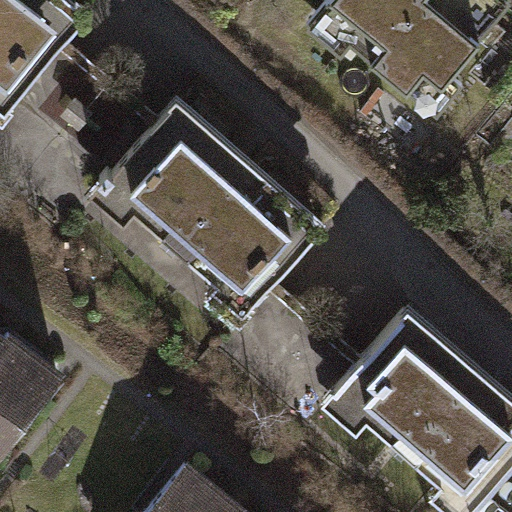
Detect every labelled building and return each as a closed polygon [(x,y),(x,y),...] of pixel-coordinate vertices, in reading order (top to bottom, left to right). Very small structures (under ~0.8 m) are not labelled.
[(81,18),(58,0),(0,0),(0,95),(11,104),(81,18)] [(323,0),(306,20),(341,49),(351,37),(438,109),(464,77),(452,67),(507,0),(323,0)] [(317,227),(173,101),(113,170),(108,165),(100,174),(105,179),(104,180),(248,306),(317,227)] [(511,460),(511,403),(404,309),(336,387),(472,506),(511,460)] [(0,444),(58,367),(8,330),(4,335),(0,331),(0,444)] [(185,461),(142,511),(232,511),(239,505),(185,461)]
